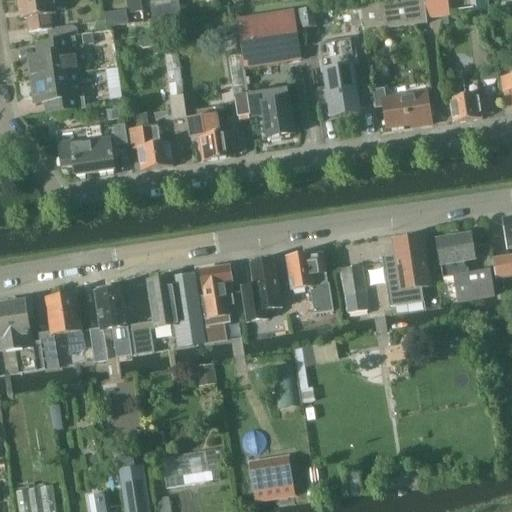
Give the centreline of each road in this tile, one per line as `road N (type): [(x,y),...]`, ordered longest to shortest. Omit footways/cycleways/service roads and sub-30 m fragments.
road 1 (residential): [(0,95),(5,131),(59,199),(511,128)]
road 2 (residential): [(511,200),(0,277)]
